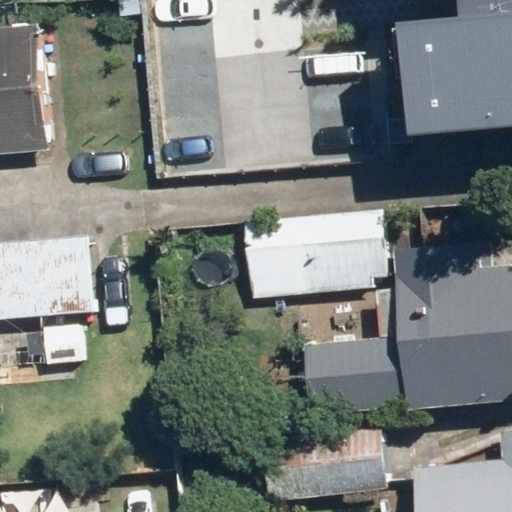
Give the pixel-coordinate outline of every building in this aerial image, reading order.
[(289,0),(289,22),(362,24),(362,0),(289,0)] [(511,133),(511,17),(417,27),(429,142),(511,133)] [(0,157),(58,153),(47,24),(0,28),(0,157)] [(391,276),(384,207),(263,221),(271,299),(376,287),(375,278),(391,276)] [(0,420),(1,420),(0,407),(0,321),(102,313),(95,234),(0,241),(0,420)] [(511,265),(504,266),(502,243),(402,250),(405,288),(380,290),(384,337),(311,343),(317,415),(511,400),(511,265)] [(393,486),(387,425),(268,438),(275,499),(393,486)] [(511,511),(511,429),(507,430),(509,458),(421,467),(425,511),(511,511)] [(158,511),(157,494),(39,505),(39,511),(158,511)]
